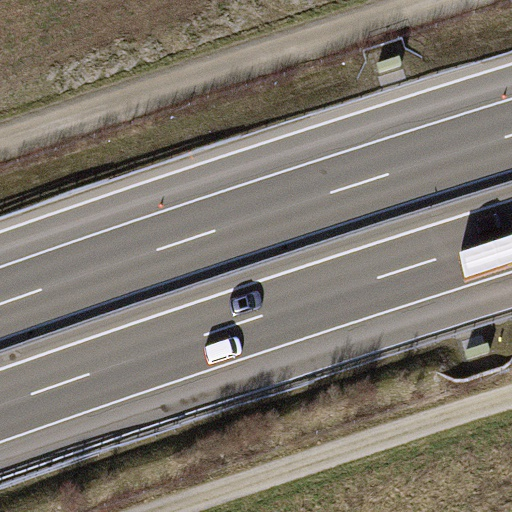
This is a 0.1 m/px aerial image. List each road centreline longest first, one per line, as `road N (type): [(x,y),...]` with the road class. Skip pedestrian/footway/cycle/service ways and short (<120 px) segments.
road 1 (motorway): [(511,137),(0,306)]
road 2 (motorway): [(0,406),(511,237)]
road 3 (track): [(0,150),(463,0)]
road 4 (track): [(188,511),(511,406)]
